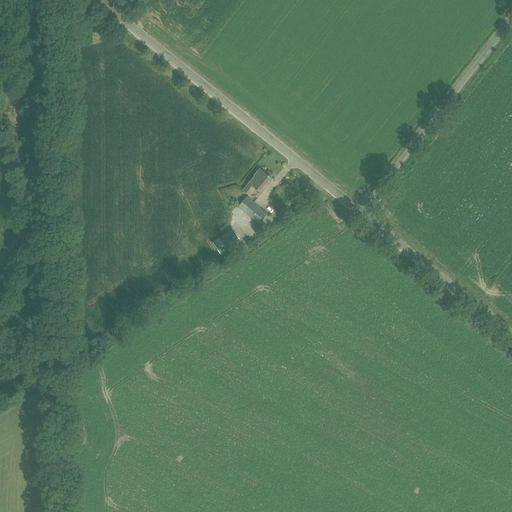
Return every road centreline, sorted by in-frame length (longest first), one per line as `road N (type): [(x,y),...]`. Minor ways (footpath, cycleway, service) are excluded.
road 1 (unclassified): [(360,212),(101,0)]
road 2 (unclassified): [(360,212),(511,17)]
road 3 (unclassified): [(511,336),(360,212)]
